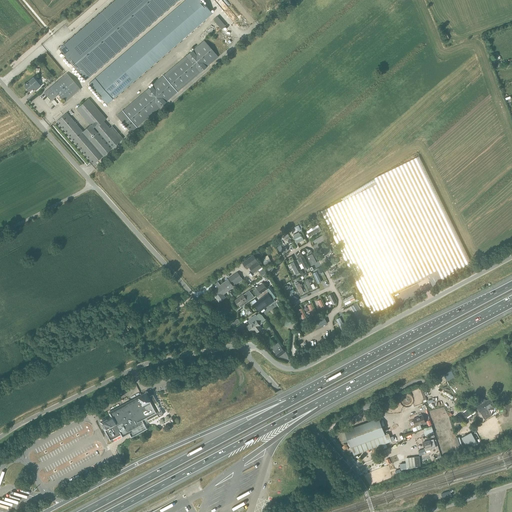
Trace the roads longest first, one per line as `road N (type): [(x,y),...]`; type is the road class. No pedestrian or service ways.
road 1 (unclassified): [(239,346),(0,81)]
road 2 (unclassified): [(239,346),(256,347),(285,368),(307,365),(511,255)]
road 3 (unclassified): [(0,437),(139,366),(239,346)]
road 4 (motorway): [(511,285),(288,403)]
road 5 (motorway): [(288,403),(184,441),(66,501)]
road 6 (motorway): [(288,403),(84,511)]
road 7 (motorway): [(112,511),(316,403)]
road 8 (motorway): [(316,403),(511,299)]
road 9 (unclassified): [(371,511),(351,469),(239,346)]
